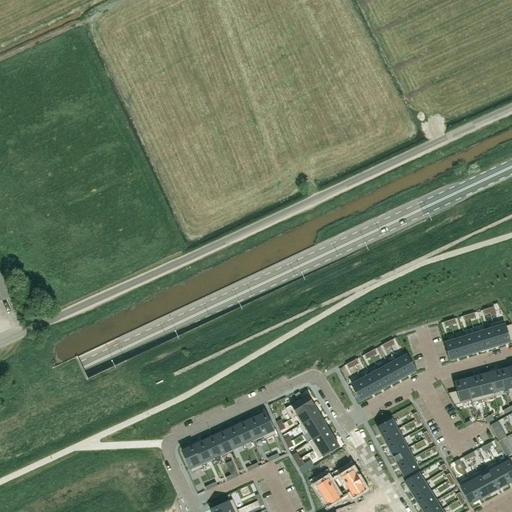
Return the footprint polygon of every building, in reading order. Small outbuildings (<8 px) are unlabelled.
[(0,301),(11,296),(0,272),(0,301)] [(433,290),(437,299),(448,294),(444,285),(433,290)] [(494,307),(488,308),(489,313),(490,316),(496,314),(494,307)] [(503,321),(492,324),(493,328),(494,328),(499,345),(511,340),(511,326),(511,324),(505,326),(503,321)] [(493,328),(484,331),(489,348),(499,345),(494,328),(493,328)] [(484,331),(474,334),(479,351),(489,348),(484,331)] [(474,334),(465,337),(470,354),(479,351),(474,334)] [(465,337),(455,340),(460,357),(470,354),(465,337)] [(455,340),(445,343),(450,360),(460,357),(455,340)] [(406,355),(397,360),(405,376),(414,370),(406,355)] [(397,360),(388,365),(396,380),(405,376),(397,360)] [(388,365),(379,370),(387,385),(396,380),(388,365)] [(511,375),(510,368),(499,371),(504,389),(511,386),(511,375)] [(379,370),(370,375),(378,390),(387,385),(379,370)] [(499,371),(488,373),(493,392),(504,389),(499,371)] [(488,373),(477,376),(483,400),(495,397),(493,392),(488,373)] [(370,375),(361,380),(369,395),(378,390),(370,375)] [(477,376),(466,379),(471,400),(472,403),(483,400),(477,376)] [(457,391),(448,393),(454,405),(471,400),(466,379),(454,382),(457,391)] [(361,380),(352,385),(360,400),(369,395),(361,380)] [(298,401),(285,409),(292,419),(295,417),(313,405),(307,395),(302,398),(298,401)] [(313,405),(295,417),(300,424),(300,425),(318,413),(313,405)] [(265,413),(255,418),(264,437),(263,437),(264,440),(275,434),(265,413)] [(300,424),(298,426),(303,435),(307,432),(324,422),(318,413),(300,425),(300,424)] [(255,418),(244,422),(252,440),(253,442),(263,437),(264,437),(255,418)] [(392,419),(377,427),(382,437),(397,429),(392,419)] [(506,437),(497,421),(490,425),(498,441),(505,438),(506,437)] [(244,422),(234,427),(242,445),(252,440),(244,422)] [(324,422),(307,432),(312,440),(329,430),(324,422)] [(234,427),(224,432),(231,449),(232,449),(242,445),(234,427)] [(397,429),(382,437),(387,447),(402,439),(397,429)] [(312,440),(308,442),(313,451),(334,438),(329,430),(312,440)] [(224,432),(213,437),(221,454),(222,456),(233,451),(232,449),(231,449),(224,432)] [(213,437),(203,441),(211,459),(221,454),(213,437)] [(334,438),(313,451),(319,459),(339,446),(334,438)] [(511,454),(511,450),(505,438),(498,441),(498,442),(506,457),(511,454)] [(402,439),(387,447),(392,456),(408,448),(402,439)] [(203,441),(192,446),(201,466),(202,466),(212,461),(211,459),(203,441)] [(192,446),(182,451),(192,473),(203,468),(202,466),(201,466),(192,446)] [(408,448),(392,456),(398,466),(413,458),(408,448)] [(413,458),(398,466),(403,476),(418,468),(413,458)] [(497,464),(496,465),(507,483),(511,480),(511,468),(507,459),(497,464)] [(496,462),(486,467),(498,488),(507,483),(496,465),(497,464),(496,462)] [(350,466),(334,476),(337,482),(340,487),(345,484),(353,496),(364,489),(350,466)] [(486,467),(477,472),(489,493),(498,488),(486,467)] [(331,472),(314,482),(328,505),(339,498),(332,485),(337,482),(334,476),(331,472)] [(477,472),(468,477),(480,498),(489,493),(477,472)] [(419,473),(404,482),(410,491),(425,482),(419,473)] [(468,477),(458,483),(469,504),(480,498),(468,477)] [(425,482),(410,491),(416,501),(430,492),(425,482)] [(430,492),(416,501),(421,510),(436,501),(430,492)] [(232,499),(211,509),(211,511),(233,511),(237,510),(232,499)] [(436,501),(421,510),(422,511),(438,511),(442,510),(436,501)]
